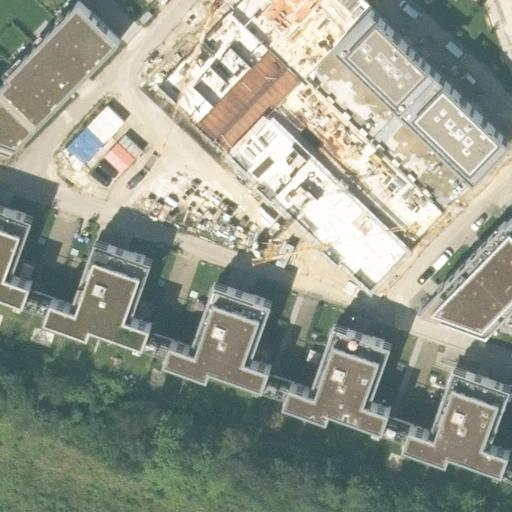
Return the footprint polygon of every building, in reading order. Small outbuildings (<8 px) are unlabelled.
[(0,85),(0,89),(38,125),(120,40),(78,0),(77,0),(5,76),(8,78),(0,85)] [(317,0),(238,0),(159,86),(198,124),(317,0)] [(147,12),(139,21),(143,25),(151,16),(147,12)] [(508,144),(371,12),(307,78),(444,210),(508,144)] [(38,125),(0,89),(0,140),(17,147),(38,125)] [(407,250),(269,116),(230,155),(368,289),(407,250)] [(81,165),(102,143),(82,125),(62,147),(81,165)] [(33,218),(0,206),(0,294),(24,303),(31,283),(12,276),(33,218)] [(511,216),(506,222),(504,220),(438,289),(440,291),(421,311),(486,335),(500,321),(511,324),(511,216)] [(152,261),(94,240),(71,307),(51,300),(44,320),(88,336),(91,327),(144,346),(151,326),(131,319),(152,261)] [(271,303),(214,283),(190,349),(170,342),(163,363),(207,379),(211,370),(263,388),(270,368),(250,361),(271,303)] [(315,314),(317,302),(298,299),(296,310),(315,314)] [(309,392),(290,385),(282,405),(327,421),(330,412),(382,431),(389,411),(370,404),(391,346),(333,325),(309,392)] [(429,434),(410,427),(402,448),(446,463),(449,455),(502,474),(509,454),(489,447),(510,388),(453,368),(429,434)]
